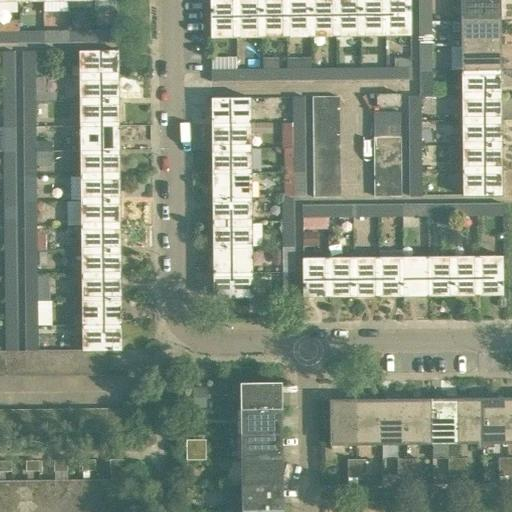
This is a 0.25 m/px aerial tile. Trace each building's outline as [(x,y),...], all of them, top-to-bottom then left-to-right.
[(209,0),(210,38),(235,38),(234,0),(209,0)] [(260,37),(259,0),(234,0),(235,38),(260,37)] [(285,37),(284,0),(259,0),(260,37),(285,37)] [(310,37),(309,0),(284,0),(285,37),(310,37)] [(335,36),(334,0),(309,0),(310,37),(335,36)] [(360,36),(359,0),(334,0),(335,36),(360,36)] [(384,36),(383,0),(359,0),(360,36),(384,36)] [(410,0),(383,0),(384,36),(411,36),(410,0)] [(430,0),(419,0),(420,21),(431,21),(430,0)] [(460,0),(461,20),(500,20),(499,0),(460,0)] [(461,46),(500,45),(500,20),(461,20),(461,46)] [(431,21),(420,21),(420,46),(432,46),(431,21)] [(93,30),(68,31),(68,43),(93,42),(93,30)] [(118,30),(93,30),(93,42),(118,42),(118,30)] [(19,31),(0,31),(0,43),(19,43),(19,31)] [(43,31),(19,31),(19,43),(44,43),(43,31)] [(68,31),(43,31),(44,43),(68,43),(68,31)] [(461,70),(501,70),(500,45),(461,46),(461,70)] [(432,46),(420,46),(420,71),(432,71),(432,46)] [(79,51),(79,76),(118,76),(118,50),(79,51)] [(1,51),(2,77),(14,77),(14,51),(1,51)] [(22,51),(22,76),(34,76),(33,51),(22,51)] [(337,80),(336,68),(312,69),(312,81),(337,80)] [(362,80),(361,68),(336,68),(337,80),(362,80)] [(361,68),(362,80),(386,80),(386,68),(361,68)] [(412,80),(412,68),(386,68),(386,80),(412,80)] [(210,69),(210,82),(237,81),(237,69),(210,69)] [(262,81),(262,69),(237,69),(237,81),(262,81)] [(287,81),(287,69),(262,69),(262,81),(287,81)] [(312,81),(312,69),(287,69),(287,81),(312,81)] [(461,95),(501,95),(501,70),(461,70),(461,95)] [(432,71),(420,71),(421,96),(433,95),(432,71)] [(34,76),(22,76),(22,101),(34,101),(34,76)] [(79,101),(119,100),(118,76),(79,76),(79,101)] [(14,102),(14,77),(2,77),(2,102),(14,102)] [(376,107),(400,107),(400,93),(376,93),(376,107)] [(462,120),(501,120),(501,95),(461,95),(462,120)] [(312,96),(312,109),(338,109),(338,96),(312,96)] [(408,121),(421,121),(421,96),(408,96),(408,121)] [(210,97),(211,122),(250,122),(250,97),(210,97)] [(291,97),(291,121),(303,121),(303,97),(291,97)] [(80,126),(119,125),(119,100),(79,101),(80,126)] [(34,101),(22,101),(22,126),(34,126),(34,101)] [(14,127),(14,102),(2,102),(2,127),(14,127)] [(312,122),(338,121),(338,109),(312,109),(312,122)] [(374,112),(374,124),(400,124),(400,111),(374,112)] [(462,145),(501,145),(501,120),(462,120),(462,145)] [(292,146),(304,146),(303,121),(291,121),(292,146)] [(312,134),(338,134),(338,121),(312,122),(312,134)] [(421,121),(408,121),(408,146),(421,146),(421,121)] [(211,147),(251,147),(250,122),(211,122),(211,147)] [(400,124),(374,124),(375,136),(400,136),(400,124)] [(80,150),(119,150),(119,125),(80,126),(80,150)] [(34,126),(22,126),(22,151),(34,151),(34,126)] [(14,152),(14,127),(2,127),(2,152),(14,152)] [(312,146),(338,146),(338,134),(312,134),(312,146)] [(400,136),(375,136),(375,148),(400,148),(400,136)] [(462,170),(502,169),(501,145),(462,145),(462,170)] [(292,171),(304,171),(304,146),(292,146),(292,171)] [(312,159),(338,159),(338,146),(312,146),(312,159)] [(421,146),(408,146),(408,171),(421,171),(421,146)] [(211,172),(251,172),(251,147),(211,147),(211,172)] [(400,148),(375,148),(375,160),(400,160),(400,148)] [(80,176),(119,175),(119,150),(80,150),(80,176)] [(34,151),(22,151),(22,176),(34,176),(34,166),(50,166),(50,152),(34,152),(34,151)] [(14,176),(14,152),(2,152),(2,176),(14,176)] [(312,172),(338,172),(338,159),(312,159),(312,172)] [(400,160),(375,160),(375,172),(400,172),(400,160)] [(502,195),(502,169),(462,170),(462,196),(502,195)] [(304,171),(292,171),(293,196),(305,196),(304,171)] [(409,196),(421,196),(421,171),(408,171),(409,196)] [(211,197),(251,197),(251,172),(211,172),(211,197)] [(312,186),(338,186),(338,172),(312,172),(312,186)] [(400,172),(375,172),(375,185),(400,185),(400,172)] [(80,201),(120,200),(119,175),(80,176),(80,201)] [(14,201),(14,176),(2,176),(2,201),(14,201)] [(34,176),(22,176),(22,201),(34,201),(34,176)] [(401,196),(400,185),(375,185),(375,197),(401,196)] [(338,197),(338,186),(312,186),(312,197),(338,197)] [(281,221),(293,221),(293,196),(281,196),(281,221)] [(212,222),(251,222),(251,197),(211,197),(212,222)] [(81,226),(120,226),(120,200),(80,201),(81,226)] [(14,226),(14,201),(2,201),(2,226),(14,226)] [(34,201),(22,201),(23,226),(35,226),(34,201)] [(502,216),(502,203),(477,204),(478,216),(502,216)] [(301,205),(302,217),(329,217),(328,204),(301,205)] [(328,204),(329,217),(353,217),(353,204),(328,204)] [(353,204),(353,217),(378,216),(378,204),(353,204)] [(378,204),(378,216),(403,216),(403,204),(378,204)] [(403,204),(403,216),(428,216),(428,204),(403,204)] [(428,204),(428,216),(453,216),(453,204),(428,204)] [(453,204),(453,216),(478,216),(477,204),(453,204)] [(281,246),(293,246),(293,221),(281,221),(281,246)] [(212,247),(251,246),(251,222),(212,222),(212,247)] [(81,250),(120,250),(120,226),(81,226),(81,250)] [(4,234),(4,251),(16,251),(16,234),(4,234)] [(23,234),(23,251),(35,250),(35,234),(23,234)] [(212,272),(251,271),(251,246),(212,247),(212,272)] [(282,271),(294,271),(293,246),(281,246),(282,271)] [(328,257),(328,296),(353,296),(353,257),(353,247),(328,248),(328,257)] [(23,251),(23,268),(35,268),(35,251),(35,250),(23,251)] [(81,275),(120,274),(120,250),(81,250),(81,275)] [(4,251),(4,268),(16,268),(16,252),(16,251),(4,251)] [(403,296),(402,256),(377,257),(378,296),(403,296)] [(428,296),(427,256),(402,256),(403,296),(428,296)] [(452,295),(451,256),(427,256),(428,296),(452,295)] [(477,295),(477,256),(451,256),(452,295),(477,295)] [(502,256),(477,256),(477,295),(503,295),(502,256)] [(302,297),(328,296),(328,257),(302,257),(302,297)] [(378,296),(377,257),(353,257),(353,296),(378,296)] [(252,297),(251,271),(212,272),(212,297),(252,297)] [(294,297),(294,271),(282,271),(282,297),(294,297)] [(81,300),(121,300),(120,274),(81,275),(81,300)] [(35,275),(23,275),(23,300),(35,300),(35,275)] [(4,284),(4,301),(17,300),(16,284),(4,284)] [(4,301),(5,317),(17,317),(17,300),(4,301)] [(35,300),(23,300),(23,325),(35,325),(35,300)] [(82,324),(121,324),(121,300),(81,300),(81,315),(73,315),(73,324),(82,324)] [(82,334),(82,350),(93,350),(104,350),(121,350),(121,324),(82,324),(82,334)] [(23,325),(23,351),(34,351),(35,351),(35,325),(23,325)] [(5,351),(17,351),(17,334),(5,334),(5,351)] [(59,374),(58,350),(46,351),(47,374),(59,374)] [(70,374),(70,350),(58,350),(59,374),(70,374)] [(81,374),(82,350),(70,350),(70,374),(81,374)] [(82,350),(81,374),(93,373),(93,350),(82,350)] [(104,373),(104,350),(93,350),(93,373),(104,373)] [(3,351),(3,375),(17,375),(17,351),(5,351),(3,351)] [(35,374),(34,351),(23,351),(23,374),(35,374)] [(34,351),(35,374),(47,374),(46,351),(35,351),(34,351)] [(240,382),(240,408),(282,408),(281,382),(240,382)] [(206,386),(193,387),(194,407),(206,407),(206,386)] [(405,399),(406,444),(431,443),(430,398),(405,399)] [(456,398),(430,398),(431,443),(446,443),(446,459),(448,459),(457,459),(456,443),(456,398)] [(456,398),(456,443),(476,443),(476,449),(482,449),(482,443),(481,398),(456,398)] [(481,398),(482,443),(506,443),(506,398),(481,398)] [(330,444),(354,444),(354,399),(329,399),(330,444)] [(354,399),(354,444),(380,444),(380,399),(354,399)] [(380,399),(380,444),(406,444),(405,399),(380,399)] [(240,433),(282,433),(282,408),(240,408),(240,433)] [(52,435),(52,410),(40,411),(40,435),(52,435)] [(63,434),(63,410),(52,410),(52,435),(63,434)] [(75,434),(75,410),(63,410),(63,434),(75,434)] [(87,434),(87,410),(75,410),(75,434),(87,434)] [(99,434),(98,410),(87,410),(87,434),(99,434)] [(110,434),(109,410),(98,410),(99,434),(110,434)] [(121,410),(109,410),(110,434),(121,434),(121,410)] [(16,435),(16,411),(4,411),(4,435),(16,435)] [(28,435),(28,411),(16,411),(16,435),(28,435)] [(40,435),(40,411),(28,411),(28,435),(40,435)] [(282,433),(240,433),(241,459),(282,458),(282,433)] [(200,460),(200,439),(186,439),(186,460),(200,460)] [(282,458),(241,459),(241,484),(282,484),(282,458)] [(498,476),(508,476),(508,458),(498,458),(498,476)] [(397,477),(407,477),(407,459),(397,459),(397,477)] [(415,459),(407,459),(407,477),(415,477),(415,459)] [(448,477),(458,477),(457,459),(448,459),(448,477)] [(466,459),(457,459),(458,477),(466,477),(466,459)] [(67,471),(67,460),(53,461),(54,471),(67,471)] [(95,470),(95,460),(81,460),(82,470),(95,470)] [(123,470),(123,460),(109,460),(110,470),(123,470)] [(347,478),(357,478),(357,460),(347,460),(347,478)] [(365,460),(357,460),(357,478),(365,478),(365,460)] [(0,471),(11,471),(10,461),(0,461),(0,471)] [(39,471),(38,461),(25,461),(26,471),(39,471)] [(67,481),(67,511),(95,511),(95,480),(94,480),(94,483),(83,483),(83,480),(82,480),(82,481),(67,481)] [(95,480),(95,511),(123,511),(123,483),(123,480),(122,480),(122,483),(111,483),(111,480),(110,480),(110,481),(95,481),(95,480)] [(0,511),(11,511),(11,481),(10,481),(10,484),(0,483),(0,511)] [(11,481),(11,511),(39,511),(39,481),(38,481),(38,483),(27,484),(27,481),(26,481),(11,481)] [(39,481),(39,511),(67,511),(67,481),(66,481),(66,483),(55,483),(55,481),(54,481),(39,481)] [(241,484),(233,484),(233,509),(241,509),(282,509),(282,484),(241,484)]
